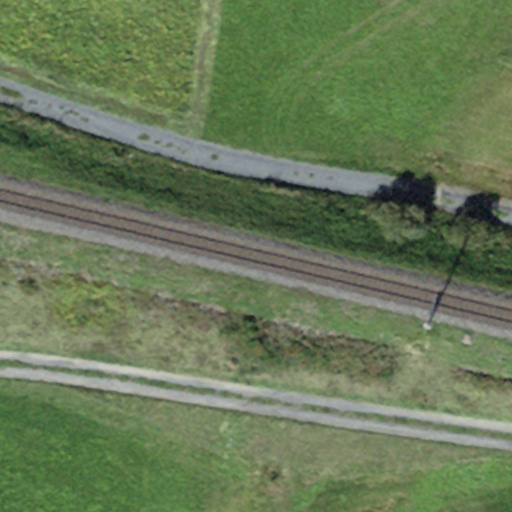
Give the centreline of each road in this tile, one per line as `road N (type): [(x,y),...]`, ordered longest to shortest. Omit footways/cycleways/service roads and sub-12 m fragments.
road 1 (track): [(0,95),(202,168),(511,219)]
road 2 (track): [(0,374),(511,442)]
